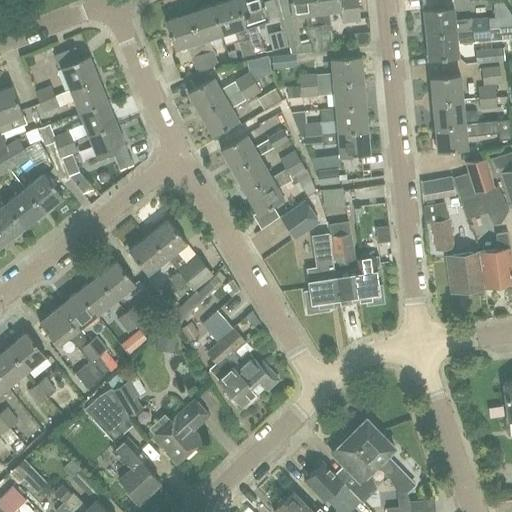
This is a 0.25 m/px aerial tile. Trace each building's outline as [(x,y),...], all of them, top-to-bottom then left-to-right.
[(244,56),(254,53),(245,26),(236,0),(226,0),(213,4),(222,34),(235,29),(244,56)] [(236,0),(245,26),(254,53),(264,49),(259,34),(257,30),(268,26),(266,19),(269,18),(263,0),(236,0)] [(331,31),(328,10),(316,12),(314,0),(289,0),(292,15),(283,17),(291,53),(294,53),(311,52),(332,50),(330,31),(331,31)] [(314,0),(316,12),(328,10),(342,9),(343,21),(361,18),(358,0),(314,0)] [(209,38),(222,34),(213,4),(188,12),(207,68),(217,65),(213,50),(212,50),(211,50),(212,49),(209,38)] [(426,34),(511,25),(511,18),(488,20),(487,18),(470,19),(455,20),(454,6),(424,9),(426,34)] [(196,72),(207,68),(188,12),(166,20),(175,49),(188,45),(192,57),(191,57),(196,72)] [(511,25),(426,34),(428,59),(458,56),(457,44),(473,42),(490,40),(506,38),(505,33),(511,32),(511,25)] [(476,64),(504,61),(503,47),(475,50),(476,64)] [(294,53),(291,53),(270,56),(273,70),(296,67),(294,53)] [(69,89),(97,77),(88,55),(60,66),(69,89)] [(334,82),(364,80),(362,55),(332,57),(334,82)] [(483,86),(501,84),(499,66),(481,67),(483,86)] [(234,81),(239,90),(254,81),(249,72),(234,81)] [(299,86),(316,85),(316,73),(298,75),(299,86)] [(432,102),(463,99),(460,75),(430,78),(432,102)] [(187,92),(200,113),(239,90),(234,81),(221,89),(213,76),(187,92)] [(78,111),(106,100),(97,77),(69,89),(78,111)] [(336,107),(366,104),(364,80),(334,82),(336,107)] [(239,90),(200,113),(213,134),(238,119),(232,108),(260,91),(254,81),(239,90)] [(0,130),(1,134),(27,123),(11,85),(0,89),(0,130)] [(39,102),(55,96),(50,85),(34,92),(39,102)] [(316,85),(299,86),(300,98),(317,96),(316,85)] [(478,98),(495,97),(494,85),(477,87),(478,98)] [(55,96),(39,102),(43,113),(59,106),(55,96)] [(495,97),(478,98),(479,110),(496,108),(495,97)] [(435,127),(465,124),(463,99),(432,102),(435,127)] [(87,134),(115,123),(106,100),(78,111),(87,134)] [(366,104),(336,107),(337,121),(338,132),(369,129),(366,104)] [(465,124),(435,127),(438,152),(467,149),(466,136),(483,135),(483,133),(497,131),(498,140),(511,139),(509,119),(465,124)] [(321,133),(320,122),(303,123),(304,134),(321,133)] [(115,123),(87,134),(97,158),(125,147),(115,123)] [(49,124),(39,128),(45,145),(54,142),(52,136),(54,136),(49,124)] [(273,149),(288,140),(282,129),(266,138),(273,149)] [(369,129),(338,132),(321,133),(322,144),(339,143),(340,154),(340,156),(371,153),(369,129)] [(56,146),(73,140),(69,130),(54,136),(52,136),(54,142),(56,146)] [(233,170),(259,154),(247,133),(221,149),(233,170)] [(305,145),(322,144),(321,133),(304,134),(305,145)] [(5,146),(2,148),(7,157),(24,148),(19,138),(5,146)] [(73,140),(56,146),(61,158),(68,175),(79,170),(77,166),(72,153),(77,152),(73,140)] [(24,148),(7,157),(13,167),(30,157),(24,148)] [(284,168),(299,159),(294,150),(278,159),(284,168)] [(511,151),(489,158),(495,177),(502,174),(511,205),(511,151)] [(245,191),(272,175),(259,154),(233,170),(245,191)] [(7,157),(0,161),(0,174),(13,167),(7,157)] [(272,175),(245,191),(257,212),(253,215),(261,229),(279,216),(272,205),(284,197),(279,187),(292,180),(291,179),(305,170),(299,159),(284,168),(272,176),(272,175)] [(463,207),(485,200),(482,191),(494,188),(484,159),(464,161),(467,173),(452,178),(463,207)] [(320,181),(339,179),(338,168),(319,170),(320,181)] [(24,188),(43,212),(63,196),(44,172),(24,188)] [(386,177),(361,185),(365,197),(390,189),(386,177)] [(485,200),(463,207),(467,219),(486,213),(493,224),(494,224),(500,223),(501,223),(508,210),(497,187),(494,188),(482,191),(485,200)] [(24,227),(43,212),(24,188),(5,203),(24,227)] [(304,201),(282,217),(295,237),(318,221),(304,201)] [(0,237),(4,242),(24,227),(5,203),(0,207),(0,237)] [(167,258),(178,250),(186,242),(167,219),(148,235),(167,258)] [(437,249),(453,246),(448,219),(433,222),(437,249)] [(349,221),(329,224),(334,252),(354,250),(349,221)] [(498,249),(479,251),(484,287),(511,283),(511,255),(509,232),(496,233),(498,249)] [(309,290),(304,291),(307,313),(329,310),(329,305),(340,303),(335,272),(329,233),(312,236),(317,266),(306,267),(309,290)] [(148,274),(167,258),(148,235),(129,251),(148,274)] [(354,250),(334,252),(335,262),(340,261),(341,271),(335,272),(340,303),(356,300),(353,282),(356,281),(359,281),(357,268),(349,269),(348,260),(355,259),(354,250)] [(484,287),(479,251),(449,255),(454,291),(465,290),(469,292),(477,291),(480,288),(484,287)] [(356,281),(353,282),(356,300),(366,299),(367,305),(385,302),(382,285),(378,286),(375,268),(381,267),(379,254),(362,257),(363,267),(357,268),(359,281),(356,281)] [(188,284),(189,284),(194,289),(212,274),(197,255),(188,263),(187,262),(177,270),(188,284)] [(97,276),(116,300),(135,284),(116,261),(97,276)] [(188,284),(177,270),(168,277),(179,292),(186,286),(188,284)] [(97,315),(116,300),(97,276),(78,292),(97,315)] [(221,282),(214,276),(198,293),(197,292),(175,314),(182,321),(221,282)] [(78,330),(97,315),(78,292),(59,307),(78,330)] [(125,312),(136,326),(136,325),(142,333),(154,324),(148,316),(145,318),(134,305),(125,312)] [(87,342),(78,330),(59,307),(40,323),(58,346),(69,337),(88,361),(74,373),(87,389),(96,382),(109,369),(98,356),(87,342)] [(226,319),(218,310),(203,324),(210,332),(226,319)] [(127,333),(136,326),(125,312),(116,319),(127,333)] [(259,392),(265,387),(268,390),(280,379),(263,361),(260,364),(249,352),(253,348),(247,341),(226,319),(210,332),(219,342),(231,355),(228,359),(259,392)] [(8,349),(27,372),(46,357),(27,333),(8,349)] [(87,342),(98,356),(107,349),(96,335),(87,342)] [(244,406),(259,392),(228,359),(231,355),(219,342),(208,352),(217,362),(210,369),(244,406)] [(0,377),(8,387),(27,372),(8,349),(0,354),(0,377)] [(36,383),(47,397),(55,390),(45,376),(36,383)] [(112,390),(128,416),(141,408),(135,398),(146,392),(137,376),(126,382),(112,390)] [(38,404),(47,397),(36,383),(27,391),(38,404)] [(128,416),(112,390),(111,388),(100,395),(85,408),(95,419),(94,420),(103,430),(110,424),(121,435),(133,425),(128,416)] [(210,415),(195,399),(180,413),(179,413),(171,421),(167,416),(161,422),(160,420),(151,428),(156,434),(153,437),(178,465),(204,440),(195,430),(210,415)] [(0,411),(0,415),(9,427),(17,420),(7,407),(0,411)] [(0,433),(9,427),(0,415),(0,433)] [(347,434),(377,464),(389,477),(395,471),(392,462),(386,456),(395,447),(379,431),(379,427),(373,421),(368,421),(367,419),(355,430),(350,430),(347,434)] [(466,451),(489,449),(486,428),(463,430),(466,451)] [(371,470),(377,464),(347,434),(339,442),(338,446),(332,453),(343,464),(335,473),(361,501),(361,500),(363,502),(378,488),(371,470)] [(139,506),(154,492),(151,489),(160,481),(141,460),(145,456),(127,437),(113,450),(130,469),(120,479),(129,489),(126,492),(139,506)] [(47,483),(24,458),(8,473),(18,483),(23,479),(37,492),(47,483)] [(361,501),(335,473),(324,461),(304,480),(325,501),(336,490),(350,504),(352,503),(355,506),(361,501)] [(91,499),(101,488),(81,469),(71,478),(91,499)] [(0,505),(6,511),(12,511),(16,508),(26,499),(12,484),(0,496),(0,505)] [(75,511),(110,511),(99,499),(89,509),(72,492),(71,493),(62,484),(55,491),(75,511)] [(388,511),(412,511),(411,501),(407,490),(397,491),(399,506),(388,508),(388,511)] [(75,511),(55,491),(53,492),(63,502),(54,510),(56,511),(75,511)] [(323,511),(319,507),(313,511),(293,492),(274,510),(275,511),(323,511)]
